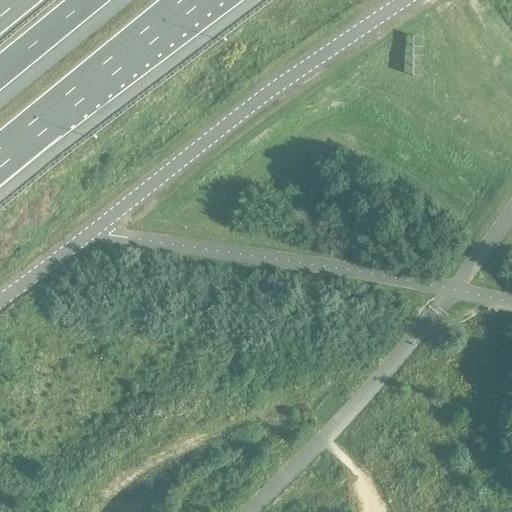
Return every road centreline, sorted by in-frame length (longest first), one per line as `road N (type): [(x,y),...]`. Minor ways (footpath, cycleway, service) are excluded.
road 1 (unclassified): [(0,300),(285,78),(402,0)]
road 2 (motorway): [(0,157),(192,0)]
